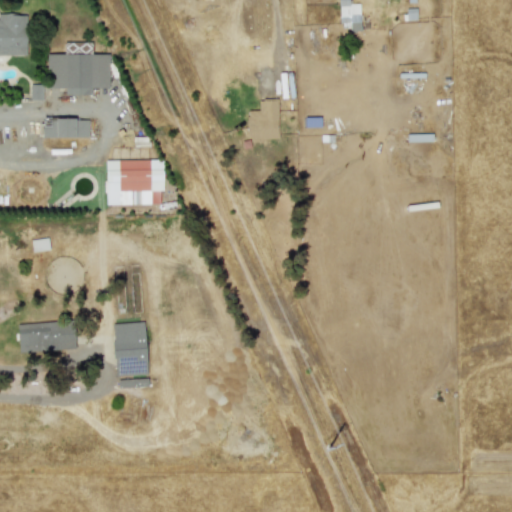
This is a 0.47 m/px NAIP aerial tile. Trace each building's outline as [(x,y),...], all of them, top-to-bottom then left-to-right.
[(359,3),(350,3),(350,0),(338,0),(338,23),(349,23),(349,31),(359,31),(359,3)] [(0,55),(23,55),(23,13),(0,13),(0,55)] [(107,54),(90,54),(90,42),(63,42),(63,54),(46,54),(46,88),(63,88),(63,95),(89,95),(89,88),(107,88),(107,54)] [(41,84),(29,84),(29,100),(41,100),(41,84)] [(277,138),(276,99),(257,99),(257,110),(246,110),(247,139),(277,138)] [(87,118),(41,118),(40,137),(87,137),(87,118)] [(385,142),(431,141),(431,134),(384,135),(385,142)] [(105,205),(161,204),(160,159),(104,160),(105,205)] [(31,252),(48,249),(46,237),(29,240),(31,252)] [(111,323),(113,375),(145,374),(143,322),(111,323)] [(16,326),(17,351),(73,349),(72,323),(16,326)]
